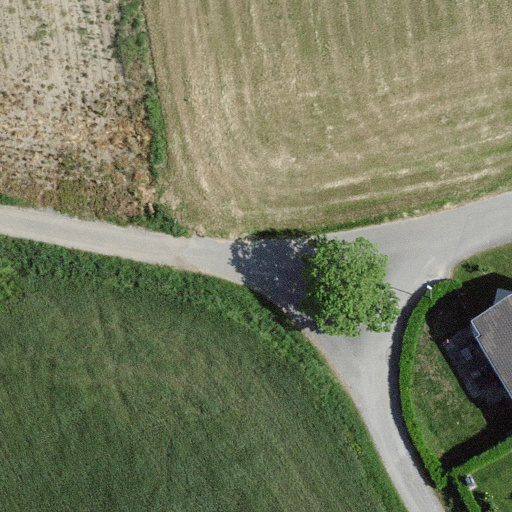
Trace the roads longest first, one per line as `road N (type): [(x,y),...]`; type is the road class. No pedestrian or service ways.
road 1 (residential): [(511,217),(418,241),(367,321),(373,386),(449,511)]
road 2 (track): [(0,213),(388,284)]
